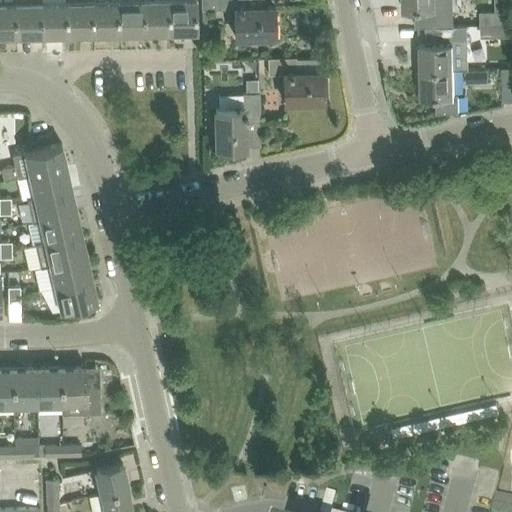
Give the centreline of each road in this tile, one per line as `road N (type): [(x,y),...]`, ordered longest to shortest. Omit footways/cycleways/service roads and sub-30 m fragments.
road 1 (residential): [(110,211),(373,151)]
road 2 (residential): [(135,323),(181,511)]
road 3 (residential): [(373,151),(343,0)]
road 4 (residential): [(53,94),(76,64),(183,61)]
road 5 (residential): [(373,151),(511,119)]
road 6 (residential): [(0,337),(135,323)]
road 7 (residential): [(53,94),(98,150),(110,211)]
